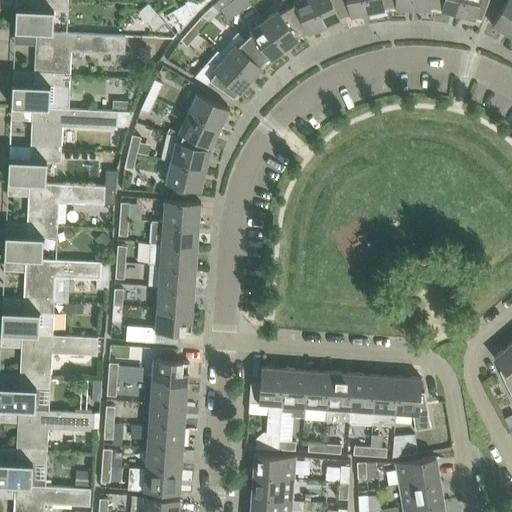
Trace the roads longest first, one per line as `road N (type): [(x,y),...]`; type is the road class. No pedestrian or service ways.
road 1 (residential): [(511,86),(477,67),(424,59),(367,65),(308,94),(272,129),(243,180),(224,341)]
road 2 (residential): [(473,511),(453,390),(437,364),(415,355),(224,341)]
road 3 (residential): [(224,341),(211,511)]
